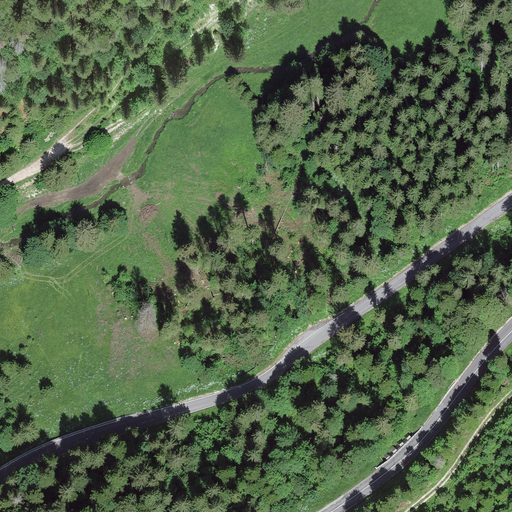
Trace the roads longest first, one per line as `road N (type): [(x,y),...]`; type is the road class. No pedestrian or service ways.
road 1 (tertiary): [(511,201),(258,385),(65,444),(0,478)]
road 2 (track): [(0,188),(44,158),(114,89),(181,0)]
road 3 (secondary): [(333,511),(511,331)]
